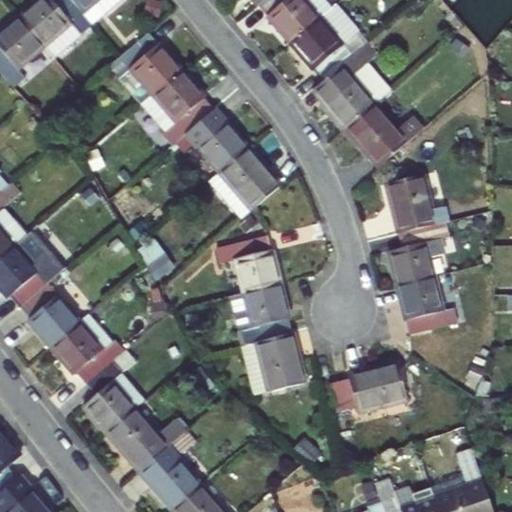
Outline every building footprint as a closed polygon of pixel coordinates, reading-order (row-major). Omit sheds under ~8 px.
[(55,58),(94,25),(72,0),(40,0),(20,17),(46,47),(55,58)] [(72,0),(94,25),(124,0),(72,0)] [(304,0),(266,0),(258,7),(291,45),(321,19),(304,0)] [(326,0),(304,0),(321,19),(334,8),(326,0)] [(357,35),(334,8),(321,19),(343,46),(357,35)] [(19,70),(46,47),(20,17),(0,34),(0,71),(14,88),(26,79),(19,70)] [(367,46),(357,35),(343,46),(321,19),(291,45),(324,83),(367,46)] [(150,33),(110,68),(142,106),(153,96),(183,71),(150,33)] [(376,57),(367,46),(324,83),(314,91),(346,130),(376,105),(354,77),(369,64),(376,57)] [(354,77),(376,105),(392,91),(369,64),(354,77)] [(163,134),(173,146),(176,143),(216,109),(183,71),(153,96),(175,123),(163,134)] [(346,130),(380,170),(426,131),(416,119),(399,132),(376,105),(346,130)] [(197,147),(219,172),(248,147),(216,109),(176,143),(187,156),(197,147)] [(241,199),(252,212),(281,186),(248,147),(219,172),(208,182),(230,209),(241,199)] [(387,186),(400,236),(437,227),(425,177),(387,186)] [(0,260),(15,247),(0,228),(0,212),(22,193),(12,183),(0,193),(0,260)] [(252,212),(241,199),(230,209),(241,221),(252,212)] [(454,223),(437,227),(400,236),(403,249),(389,254),(398,288),(436,279),(432,260),(447,256),(443,241),(457,238),(454,223)] [(22,309),(49,286),(38,273),(50,262),(29,236),(15,247),(0,260),(0,287),(9,299),(12,298),(22,309)] [(236,261),(244,293),(283,284),(271,237),(218,249),(221,265),(236,261)] [(444,312),(436,279),(398,288),(411,337),(459,325),(456,309),(444,312)] [(252,321),(257,344),(295,335),(283,284),(244,293),(231,297),(238,324),(252,321)] [(81,324),(49,286),(22,309),(32,320),(30,322),(52,349),(81,324)] [(88,385),(114,363),(104,351),(112,344),(90,316),(81,324),(52,349),(74,375),(77,374),(88,385)] [(257,344),(270,394),(308,385),(295,335),(257,344)] [(270,394),(257,344),(242,348),(255,397),(270,394)] [(137,409),(147,401),(124,374),(136,363),(127,352),(114,363),(88,385),(97,396),(84,408),(107,435),(137,409)] [(351,377),(358,415),(408,403),(400,364),(351,377)] [(180,439),(186,434),(176,420),(159,434),(137,409),(107,435),(139,473),(142,471),(180,439)] [(21,457),(0,432),(0,495),(18,480),(8,469),(21,457)] [(180,439),(142,471),(152,483),(150,485),(172,511),(202,486),(179,459),(189,450),(180,439)] [(494,511),(472,450),(456,456),(464,477),(432,489),(437,501),(440,511),(494,511)] [(18,480),(0,495),(0,511),(49,511),(30,489),(27,491),(18,480)] [(386,511),(383,503),(377,484),(362,490),(367,506),(350,511),(386,511)] [(172,511),(173,511),(224,511),(202,486),(172,511)] [(440,511),(437,501),(401,511),(396,499),(383,503),(386,511),(440,511)]
